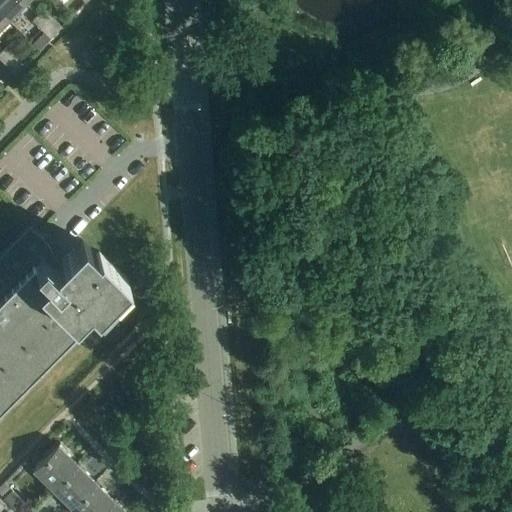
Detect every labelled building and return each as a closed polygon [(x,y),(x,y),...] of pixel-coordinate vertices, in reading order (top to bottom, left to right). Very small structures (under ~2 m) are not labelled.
[(0,0),(0,13),(7,20),(25,2),(22,0),(0,0)] [(31,20),(40,30),(52,18),(42,8),(31,20)] [(52,18),(40,30),(49,39),(61,27),(52,18)] [(0,52),(0,60),(5,65),(17,53),(7,44),(0,52)] [(17,53),(5,65),(14,74),(26,62),(17,53)] [(55,258),(54,256),(52,253),(52,252),(50,246),(45,241),(39,235),(29,225),(0,254),(0,408),(81,327),(75,320),(88,307),(95,314),(128,281),(98,252),(96,254),(82,240),(59,263),(57,261),(56,260),(55,258)] [(32,469),(51,488),(77,462),(58,444),(32,469)] [(51,488),(69,507),(95,481),(77,462),(51,488)] [(69,507),(74,511),(101,511),(114,499),(95,481),(69,507)] [(23,500),(12,490),(4,498),(14,509),(23,500)] [(101,511),(126,511),(114,499),(101,511)]
